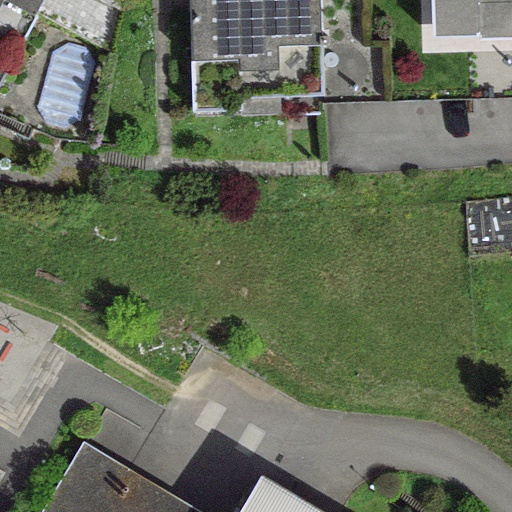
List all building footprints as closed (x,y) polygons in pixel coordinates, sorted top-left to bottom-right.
[(0,0),(0,73),(32,15),(3,0),(0,0)] [(3,0),(32,15),(39,0),(3,0)] [(318,38),(316,0),(185,0),(189,112),(237,111),(237,98),(320,96),(318,46),(324,46),(324,37),(318,38)] [(475,30),(511,29),(511,0),(428,0),(430,38),(475,37),(475,30)] [(300,511),(256,485),(239,511),(300,511)]
